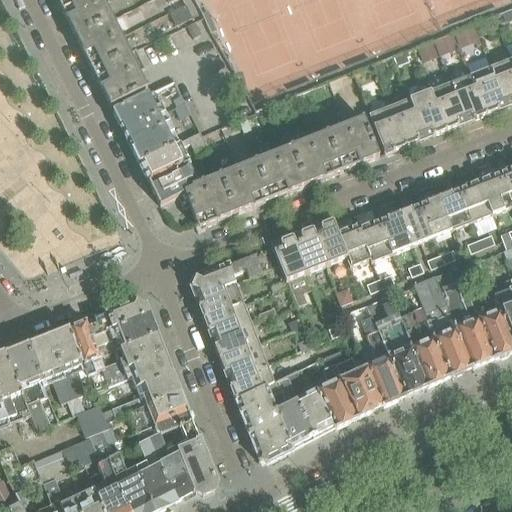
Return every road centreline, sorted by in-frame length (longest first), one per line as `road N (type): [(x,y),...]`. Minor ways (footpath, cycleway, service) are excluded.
road 1 (residential): [(159,272),(511,131)]
road 2 (residential): [(159,272),(28,0)]
road 3 (residential): [(256,511),(159,272)]
road 4 (secondary): [(511,404),(284,511)]
road 5 (residential): [(13,329),(159,272)]
